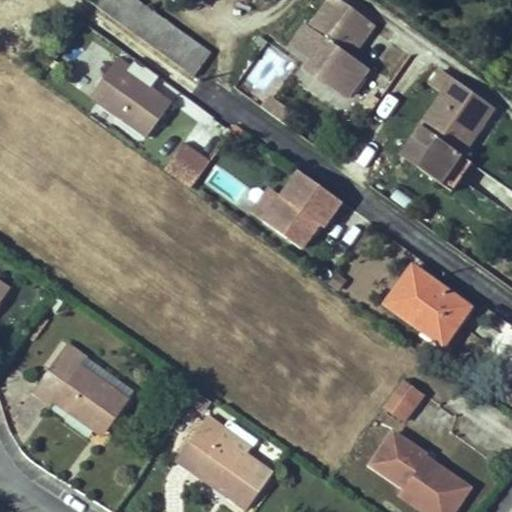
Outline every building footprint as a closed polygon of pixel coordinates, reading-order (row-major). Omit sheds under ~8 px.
[(135,0),(96,0),(93,5),(193,78),(210,55),(135,0)] [(374,27),(338,0),(332,0),(310,29),(306,26),(293,45),(312,59),(318,63),(311,72),(346,98),(367,70),(349,60),(374,27)] [(150,88),(129,73),(132,67),(119,58),(90,98),(146,138),(171,104),(150,88)] [(318,63),(312,59),(306,68),(311,72),(318,63)] [(129,73),(150,88),(153,82),(132,67),(129,73)] [(412,136),(427,147),(414,165),(448,191),(469,164),(457,155),(490,110),(438,73),(431,82),(444,92),(412,136)] [(412,136),(399,154),(414,165),(427,147),(412,136)] [(175,154),(164,170),(186,186),(197,170),(175,154)] [(295,169),(278,193),(267,185),(248,214),(306,252),(341,199),(295,169)] [(386,305),(423,331),(427,326),(447,341),(471,308),(414,267),(386,305)] [(0,306),(11,292),(0,283),(0,306)] [(423,331),(443,346),(447,341),(427,326),(423,331)] [(58,398),(55,403),(99,433),(110,419),(116,423),(130,403),(80,368),(87,358),(68,345),(40,386),(58,398)] [(425,396),(406,382),(396,395),(415,409),(425,396)] [(55,403),(58,398),(40,386),(34,393),(52,406),(55,403)] [(415,409),(396,395),(385,409),(404,424),(415,409)] [(247,457),(221,437),(227,430),(210,417),(179,459),(197,471),(195,473),(247,511),(273,476),(247,457)] [(110,419),(99,433),(105,437),(116,423),(110,419)] [(221,437),(247,457),(253,449),(227,430),(221,437)] [(399,439),(378,470),(418,499),(436,511),(451,511),(467,491),(431,465),(432,463),(399,439)] [(451,511),(436,511),(418,499),(413,506),(421,511),(462,511),(475,495),(467,491),(451,511)]
